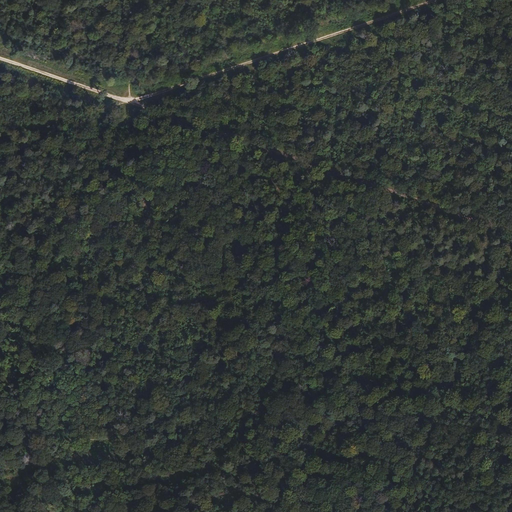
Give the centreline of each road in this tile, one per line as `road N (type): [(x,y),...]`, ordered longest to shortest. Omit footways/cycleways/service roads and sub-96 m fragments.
road 1 (track): [(130,102),(511,230)]
road 2 (track): [(130,102),(170,443)]
road 3 (track): [(130,102),(438,0)]
road 4 (track): [(511,254),(395,511)]
road 5 (track): [(0,349),(130,102)]
road 6 (track): [(0,58),(130,102)]
road 7 (track): [(0,137),(130,102)]
